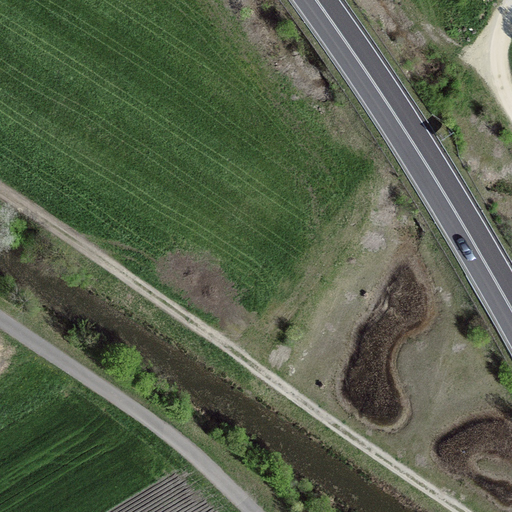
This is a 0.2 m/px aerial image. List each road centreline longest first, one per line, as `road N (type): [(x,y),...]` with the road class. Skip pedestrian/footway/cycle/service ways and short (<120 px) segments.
road 1 (track): [(0,192),(461,511)]
road 2 (trunk): [(511,310),(316,0)]
road 3 (track): [(0,317),(61,355),(245,511)]
